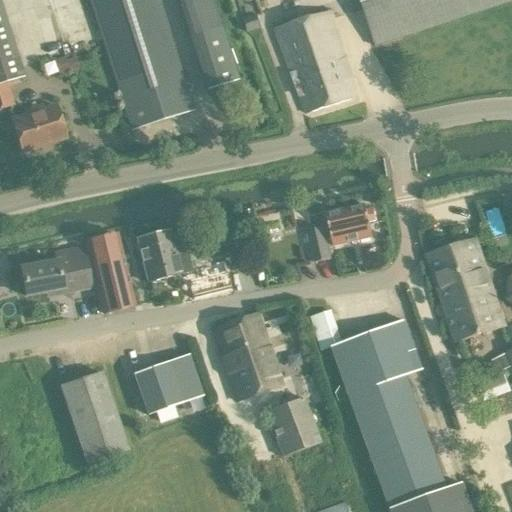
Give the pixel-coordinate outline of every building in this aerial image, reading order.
[(193,111),(156,0),(89,0),(132,131),(193,111)] [(236,81),(210,0),(177,0),(206,90),(236,81)] [(511,0),(358,0),(374,47),(511,1),(511,0)] [(0,84),(8,82),(24,77),(0,1),(0,84)] [(305,115),(357,98),(330,14),(274,31),(305,115)] [(255,16),(243,19),(246,32),(251,30),(259,28),(260,27),(256,15),(255,16)] [(64,59),(56,62),(60,75),(68,73),(68,71),(78,67),(76,58),(65,62),(64,59)] [(0,107),(15,103),(8,82),(0,84),(0,107)] [(21,153),(65,139),(55,107),(43,111),(42,107),(25,113),(26,116),(11,121),(21,153)] [(366,211),(365,205),(326,214),(334,247),(372,238),(369,222),(376,220),(373,210),(366,211)] [(323,228),(321,228),(307,231),(315,263),(331,260),(323,228)] [(176,252),(176,250),(175,250),(170,232),(136,241),(144,275),(157,271),(155,262),(167,259),(166,254),(176,252)] [(86,244),(103,314),(134,306),(120,252),(117,236),(116,236),(101,240),(86,244)] [(475,240),(427,255),(455,342),(504,327),(475,240)] [(54,253),(56,262),(21,269),(26,297),(61,290),(62,295),(76,292),(92,289),(84,248),(54,253)] [(157,271),(144,275),(147,284),(192,272),(186,248),(176,250),(176,252),(166,254),(167,259),(155,262),(157,271)] [(210,329),(236,400),(281,384),(255,313),(210,329)] [(332,348),(391,510),(447,490),(406,377),(422,371),(404,322),(332,348)] [(511,375),(511,351),(503,356),(504,357),(493,362),(498,373),(508,367),(511,375)] [(172,407),(202,397),(188,357),(133,376),(147,416),(156,413),(159,423),(175,417),(172,407)] [(100,373),(59,388),(86,465),(127,450),(100,373)] [(483,402),(509,392),(503,377),(478,387),(483,402)] [(283,458),(321,443),(303,398),(265,413),(283,458)] [(473,511),(463,484),(447,490),(391,510),(391,511),(473,511)]
